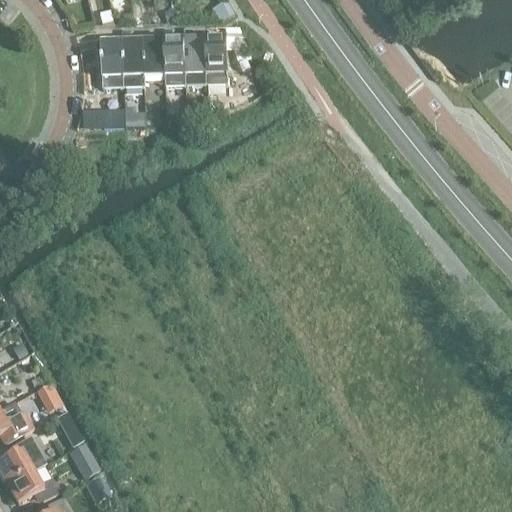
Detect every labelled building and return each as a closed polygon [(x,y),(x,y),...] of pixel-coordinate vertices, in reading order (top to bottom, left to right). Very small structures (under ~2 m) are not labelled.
[(227,4),(213,13),(221,26),(235,17),(227,4)] [(111,14),(100,17),(103,29),(114,26),(111,14)] [(132,16),(122,18),(124,27),(134,25),(132,16)] [(164,45),(165,80),(165,91),(186,91),(184,44),(173,44),(173,34),(163,34),(164,45)] [(184,34),(184,44),(186,91),(206,90),(204,43),(194,44),(193,34),(184,34)] [(122,46),(124,92),(145,92),(144,81),(143,45),(131,46),(131,36),(122,36),(122,46)] [(204,43),(206,90),(228,89),(226,43),(204,43)] [(164,45),(143,45),(144,81),(165,80),(164,45)] [(122,46),(101,47),(102,93),(124,92),(122,46)] [(249,53),(235,56),(237,66),(239,66),(241,76),(251,73),(248,64),(252,63),(249,53)] [(125,114),(84,115),(84,132),(125,131),(125,114)] [(208,116),(194,115),(193,127),(208,128),(208,116)] [(20,362),(28,358),(22,346),(13,351),(20,362)] [(28,360),(19,365),(24,375),(34,370),(28,360)] [(51,392),(40,397),(47,410),(57,405),(51,392)] [(7,426),(1,416),(0,416),(0,441),(1,441),(6,449),(34,433),(25,417),(7,426)] [(0,470),(0,474),(9,490),(35,475),(28,463),(36,458),(27,444),(13,452),(17,461),(0,470)] [(99,477),(91,464),(82,469),(89,483),(99,477)] [(43,506),(58,498),(50,483),(42,487),(35,475),(9,490),(20,509),(39,498),(43,506)] [(86,489),(97,509),(112,501),(101,480),(86,489)]
